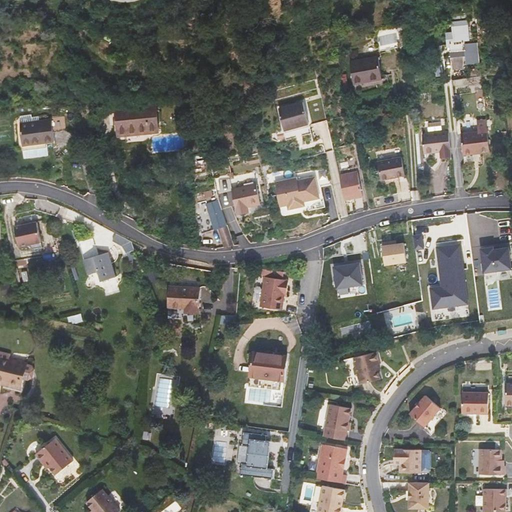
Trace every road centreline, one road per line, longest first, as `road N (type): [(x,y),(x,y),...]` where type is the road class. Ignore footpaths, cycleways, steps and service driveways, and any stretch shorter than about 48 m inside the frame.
road 1 (residential): [(0,187),(61,195),(162,247),(198,256),(309,244),(416,211),(511,204)]
road 2 (residential): [(378,511),(372,440),(406,385),(443,360),(511,344)]
road 3 (unknown): [(416,211),(395,67)]
